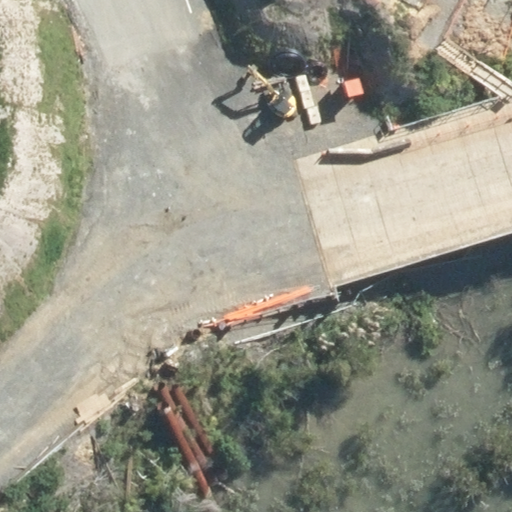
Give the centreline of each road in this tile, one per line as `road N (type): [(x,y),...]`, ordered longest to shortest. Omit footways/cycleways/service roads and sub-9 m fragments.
road 1 (track): [(316,204),(278,195),(221,163),(177,107),(130,0)]
road 2 (track): [(316,204),(430,187),(511,163)]
